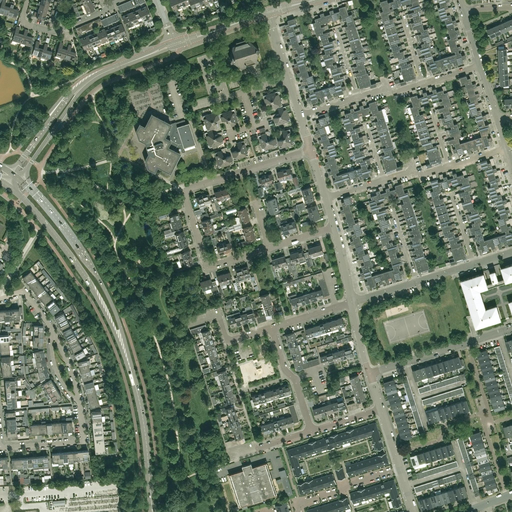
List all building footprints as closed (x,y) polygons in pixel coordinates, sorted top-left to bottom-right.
[(0,13),(7,16),(11,2),(10,7),(4,5),(6,0),(4,0),(2,0),(1,4),(0,5),(0,13)] [(177,9),(173,0),(168,0),(173,11),(177,9)] [(181,7),(178,0),(173,0),(177,9),(181,7)] [(196,8),(192,0),(188,0),(190,4),(192,10),(196,8)] [(204,4),(202,0),(197,0),(200,6),(202,9),(206,8),(204,4)] [(392,5),(391,2),(388,3),(386,0),(383,0),(384,1),(380,2),(382,8),(386,7),(387,10),(390,9),(389,6),(392,5)] [(401,3),(400,0),(393,0),(394,1),(391,2),(392,5),(393,9),(399,6),(398,3),(401,2),(401,3)] [(16,18),(18,10),(13,8),(14,3),(11,2),(7,16),(11,17),(16,18)] [(452,10),(451,7),(448,8),(447,5),(444,6),(443,3),(440,4),(441,7),(438,8),(440,14),(452,10)] [(94,4),(93,5),(85,9),(86,13),(95,9),(94,7),(95,6),(94,4)] [(348,12),(346,6),(342,7),(341,4),(338,5),(340,11),(337,12),(338,16),(341,15),(342,17),(345,16),(344,13),(348,12)] [(421,10),(419,4),(413,6),(409,7),(406,8),(407,11),(414,9),(415,12),(418,11),(421,10)] [(151,18),(146,6),(142,8),(147,20),(151,18)] [(339,19),(338,16),(337,12),(334,13),(333,10),(332,7),(328,8),(330,14),(327,15),(328,18),(329,18),(331,17),(332,20),(332,21),(339,19)] [(391,13),(391,12),(390,9),(387,10),(386,7),(382,8),(383,11),(380,12),(382,19),(389,17),(388,14),(391,13)] [(147,20),(142,8),(138,9),(143,21),(147,20)] [(143,21),(138,9),(134,11),(139,23),(143,21)] [(329,21),(329,18),(328,18),(327,15),(324,16),(323,13),(322,10),(319,11),(321,17),(318,18),(319,21),(322,20),(323,24),(330,22),(329,21)] [(451,18),(450,14),(453,13),(452,10),(440,14),(442,21),(445,20),(446,23),(449,22),(448,19),(451,18)] [(139,23),(134,11),(130,13),(135,25),(139,23)] [(420,17),(418,11),(415,12),(408,14),(405,15),(406,18),(413,16),(414,19),(420,17)] [(354,21),(352,14),(348,15),(348,12),(344,13),(345,16),(342,17),(343,21),(346,20),(347,23),(354,21)] [(135,25),(130,13),(126,15),(131,26),(135,25)] [(131,26),(126,15),(121,16),(126,28),(131,26)] [(323,24),(322,20),(319,21),(318,18),(317,15),(314,16),(316,22),(313,23),(315,30),(321,28),(321,27),(320,25),(323,24)] [(384,25),(394,22),(397,21),(396,18),(390,20),(389,17),(382,19),(384,25)] [(422,23),(420,17),(414,19),(414,22),(408,24),(409,28),(422,23)] [(461,25),(460,22),(456,23),(455,20),(452,20),(451,18),(448,19),(449,22),(446,23),(448,29),(461,25)] [(293,26),(296,25),(294,19),(288,21),(289,24),(279,27),(280,30),(287,28),(286,28),(290,27),(291,30),(294,29),(293,26)] [(356,27),(354,21),(347,23),(348,26),(342,28),(343,31),(346,30),(356,27)] [(126,35),(121,23),(117,25),(122,37),(126,35)] [(424,30),(422,23),(409,28),(410,31),(417,29),(418,32),(421,31),(424,30)] [(507,30),(504,23),(498,25),(502,33),(507,30)] [(122,37),(117,25),(113,27),(118,39),(122,37)] [(460,32),(459,29),(462,28),(461,25),(448,29),(450,35),(453,34),(454,38),(457,36),(456,33),(460,32)] [(502,33),(498,25),(493,27),(496,35),(502,33)] [(322,31),(328,29),(327,26),(324,27),(324,26),(321,27),(321,28),(315,30),(317,36),(320,35),(323,34),(322,31)] [(21,43),(25,29),(23,35),(18,33),(19,28),(16,27),(15,32),(14,32),(14,33),(12,39),(12,41),(16,42),(20,43),(21,43)] [(118,39),(113,27),(109,29),(114,40),(118,39)] [(296,35),(294,29),(291,30),(290,27),(286,28),(287,28),(287,31),(284,32),(285,35),(282,36),(282,37),(283,40),(290,37),(296,35)] [(496,35),(493,27),(487,30),(490,38),(496,35)] [(110,42),(105,30),(104,28),(100,30),(105,42),(109,40),(110,42)] [(26,36),(28,30),(25,29),(21,43),(29,46),(32,37),(26,36)] [(109,29),(105,30),(110,42),(114,40),(109,29)] [(429,35),(427,29),(424,30),(421,31),(422,34),(415,36),(416,39),(429,35)] [(105,42),(100,30),(96,32),(101,44),(105,42)] [(327,36),(334,34),(333,31),(329,32),(323,34),(320,35),(322,41),(328,39),(327,36)] [(101,44),(96,32),(92,33),(97,45),(101,44)] [(97,45),(92,33),(88,35),(93,47),(97,45)] [(462,42),(461,38),(458,39),(457,36),(454,38),(453,34),(450,35),(451,38),(448,39),(450,46),(462,42)] [(93,47),(88,35),(84,37),(89,49),(93,47)] [(295,43),(298,42),(296,35),(290,37),(283,40),(284,43),(287,42),(288,45),(291,44),(292,47),(296,46),(295,43)] [(431,42),(430,37),(429,35),(416,39),(417,42),(424,40),(425,43),(428,42),(428,43),(431,42)] [(89,49),(84,37),(79,39),(84,51),(89,49)] [(324,48),(337,43),(336,40),(329,42),(328,39),(322,41),(324,48)] [(257,60),(258,53),(257,52),(259,50),(259,49),(256,48),(256,47),(250,41),(246,42),(244,40),(235,43),(235,46),(232,47),(230,55),(231,56),(229,58),(229,60),(232,60),(232,61),(241,69),(245,68),(246,65),(248,64),(254,62),(256,64),(258,63),(258,61),(257,60)] [(41,57),(45,44),(43,49),(38,47),(39,42),(36,41),(35,46),(32,45),(29,54),(41,57)] [(64,59),(69,45),(68,45),(67,50),(62,48),(63,43),(60,42),(58,47),(56,54),(55,56),(56,56),(60,57),(64,59)] [(304,50),(302,44),(299,45),(298,42),(295,43),(296,46),(292,47),(293,50),(290,51),(291,54),(304,50)] [(430,49),(428,43),(428,42),(425,43),(421,44),(422,47),(416,49),(417,53),(430,49)] [(461,49),(460,46),(463,45),(462,42),(450,46),(452,52),(455,51),(456,54),(459,53),(458,50),(461,49)] [(332,52),(331,49),(338,47),(337,43),(324,48),(326,54),(329,53),(332,52)] [(402,48),(405,47),(404,44),(398,46),(397,43),(391,45),(393,51),(399,49),(402,48)] [(51,61),(53,55),(51,54),(52,51),(46,50),(48,44),(45,44),(41,57),(44,58),(44,59),(51,61)] [(74,56),(76,53),(70,51),(72,46),(69,45),(64,59),(68,60),(73,61),(73,60),(74,56)] [(364,53),(362,47),(355,49),(356,49),(356,52),(350,54),(351,57),(354,56),(354,57),(357,56),(357,55),(364,53)] [(398,57),(404,54),(407,54),(406,50),(400,52),(399,49),(393,51),(395,58),(398,57)] [(432,55),(430,49),(417,53),(418,56),(425,54),(425,57),(426,57),(432,55)] [(306,57),(304,50),(291,54),(292,57),(295,57),(296,59),(300,58),(301,62),(304,61),(303,58),(306,57)] [(468,64),(465,55),(462,56),(461,52),(459,53),(456,54),(454,55),(457,64),(464,62),(465,65),(468,64)] [(325,61),(337,57),(336,54),(330,56),(329,53),(326,54),(322,55),(325,61)] [(366,60),(364,53),(357,55),(357,56),(358,58),(352,60),(353,64),(356,63),(363,61),(366,60)] [(409,60),(412,59),(411,56),(405,57),(404,54),(398,57),(400,63),(406,61),(409,60)] [(434,61),(432,55),(426,57),(425,57),(422,58),(419,59),(420,62),(427,60),(427,63),(429,63),(434,61)] [(457,64),(454,55),(448,57),(450,63),(453,62),(455,68),(458,67),(457,64)] [(333,65),(332,62),(338,60),(337,57),(325,61),(327,68),(330,67),(330,66),(333,65)] [(450,63),(448,57),(442,59),(444,65),(447,64),(449,71),(452,69),(451,66),(450,63)] [(306,67),(304,61),(301,62),(300,58),(296,59),(297,63),(294,64),(295,67),(292,68),(293,71),(306,67)] [(444,65),(442,59),(435,61),(437,67),(438,67),(440,66),(442,72),(446,71),(445,68),(444,65)] [(365,67),(363,61),(356,63),(357,66),(351,68),(352,71),(355,70),(358,69),(365,67)] [(402,69),(412,66),(414,65),(413,62),(407,64),(406,61),(400,63),(402,69)] [(433,75),(433,74),(432,72),(439,70),(438,67),(437,67),(435,61),(434,61),(429,63),(430,66),(427,67),(430,76),(433,75)] [(332,73),(344,69),(343,65),(337,67),(336,64),(333,65),(330,66),(330,67),(332,73)] [(417,81),(412,66),(402,69),(401,69),(404,81),(400,82),(396,84),(395,84),(396,87),(405,84),(417,81)] [(308,73),(306,67),(293,71),(294,74),(297,73),(298,76),(301,75),(302,78),(306,77),(305,74),(308,73)] [(367,73),(365,67),(358,69),(359,72),(353,74),(354,77),(356,77),(367,73)] [(340,77),(339,74),(345,72),(344,69),(332,73),(334,79),(340,77)] [(314,82),(312,75),(309,76),(308,73),(305,74),(306,77),(302,78),(303,81),(300,82),(301,86),(314,82)] [(371,84),(368,73),(367,73),(356,77),(361,91),(372,88),(372,87),(381,84),(380,82),(376,83),(371,84)] [(469,86),(468,82),(471,81),(471,82),(475,81),(472,74),(469,75),(470,78),(467,79),(466,76),(460,78),(462,85),(465,84),(466,87),(469,86)] [(341,80),(347,78),(346,75),(343,76),(340,77),(334,79),(336,85),(341,84),(342,83),(341,80)] [(481,89),(480,86),(477,86),(476,83),(472,84),(471,82),(471,81),(468,82),(469,86),(466,87),(468,93),(481,89)] [(316,88),(314,82),(301,86),(298,87),(299,90),(305,88),(306,91),(310,90),(310,93),(314,92),(313,89),(316,88)] [(348,95),(345,86),(342,87),(341,84),(336,85),(334,86),(337,95),(344,93),(344,95),(344,96),(348,95)] [(337,95),(334,86),(328,88),(330,94),(333,93),(335,99),(338,98),(337,96),(337,95)] [(447,92),(445,86),(442,87),(443,90),(440,91),(441,95),(437,96),(438,99),(442,98),(442,101),(449,99),(447,92)] [(437,96),(441,95),(440,91),(437,92),(436,89),(432,90),(431,87),(428,88),(430,94),(431,98),(432,101),(438,99),(437,96)] [(330,94),(328,88),(322,90),(324,96),(327,95),(329,101),(332,100),(331,97),(330,94)] [(480,96),(479,93),(482,92),(481,89),(468,93),(470,99),(473,98),(474,101),(477,100),(476,97),(480,96)] [(324,96),(322,90),(315,92),(317,98),(318,98),(320,97),(322,103),(326,102),(325,99),(324,96)] [(421,97),(418,98),(415,90),(412,91),(413,96),(410,97),(412,104),(416,103),(417,106),(420,105),(419,102),(422,101),(421,97)] [(428,99),(431,98),(430,94),(427,95),(426,92),(423,93),(422,90),(419,91),(421,97),(422,101),(423,104),(429,102),(428,99)] [(282,106),(278,91),(263,96),(266,103),(264,103),(265,106),(270,105),(270,104),(273,103),(275,108),(282,106)] [(313,106),(312,103),(319,101),(318,98),(317,98),(315,92),(314,92),(310,93),(309,94),(310,97),(307,98),(310,107),(313,106)] [(378,108),(376,101),(372,102),(371,98),(371,97),(367,98),(370,106),(367,107),(368,110),(371,110),(372,113),(375,112),(374,109),(378,108)] [(483,106),(482,102),(478,103),(477,100),(474,101),(473,98),(470,99),(471,102),(468,103),(470,110),(483,106)] [(451,105),(449,99),(442,101),(439,102),(436,103),(438,106),(444,104),(444,107),(445,107),(448,106),(451,105)] [(368,110),(367,107),(365,101),(362,102),(363,105),(360,106),(361,109),(358,110),(359,113),(362,113),(363,116),(369,114),(368,110)] [(413,107),(410,107),(407,108),(409,114),(412,113),(412,114),(419,112),(418,109),(421,108),(420,105),(417,106),(416,103),(412,104),(413,107)] [(359,113),(358,110),(356,104),(352,105),(353,108),(350,109),(351,112),(348,113),(349,116),(352,116),(353,119),(360,117),(359,113)] [(290,121),(286,106),(278,108),(280,113),(276,115),(276,113),(271,115),(272,117),(272,118),(274,118),(276,125),(290,121)] [(450,112),(448,106),(445,107),(444,107),(438,109),(435,110),(436,113),(442,112),(443,114),(450,112)] [(481,113),(480,110),(484,109),(483,106),(470,110),(472,116),(475,115),(476,118),(479,117),(478,114),(481,113)] [(384,116),(382,110),(379,111),(378,108),(374,109),(375,112),(372,113),(373,116),(376,115),(377,118),(384,116)] [(238,124),(234,109),(219,114),(221,121),(226,120),(228,123),(227,124),(228,129),(231,128),(231,126),(238,124)] [(353,119),(352,116),(349,116),(348,113),(345,114),(344,111),(341,112),(343,118),(345,125),(351,123),(350,120),(353,119)] [(215,124),(214,121),(219,119),(217,112),(202,116),(207,131),(214,128),(215,130),(218,129),(216,124),(215,124)] [(414,120),(424,117),(427,116),(426,113),(420,115),(419,112),(412,114),(414,120)] [(452,119),(450,112),(443,114),(444,117),(438,119),(439,123),(452,119)] [(172,124),(170,123),(151,113),(144,126),(139,123),(136,130),(138,138),(145,142),(148,152),(145,159),(148,167),(154,171),(157,165),(170,172),(180,153),(177,151),(179,147),(181,148),(182,152),(185,151),(184,147),(195,143),(189,123),(185,124),(184,120),(176,123),(175,122),(172,123),(172,124)] [(484,122),(483,119),(487,118),(490,117),(489,114),(482,116),(481,113),(478,114),(479,117),(476,118),(478,124),(484,122)] [(386,122),(384,116),(377,118),(378,121),(372,123),(373,126),(376,125),(386,122)] [(327,123),(325,117),(319,119),(320,122),(317,123),(316,120),(312,121),(314,127),(318,127),(321,125),(322,128),(325,127),(326,126),(326,124),(327,123)] [(454,125),(452,119),(439,123),(440,126),(446,124),(447,127),(450,126),(454,125)] [(354,129),(353,129),(353,126),(359,124),(358,121),(355,121),(351,123),(345,125),(347,131),(350,130),(354,129)] [(480,131),(493,127),(492,123),(485,125),(484,122),(478,124),(480,131)] [(459,130),(457,124),(454,125),(450,126),(451,129),(445,131),(446,134),(459,130)] [(327,134),(325,127),(322,128),(321,125),(318,127),(318,129),(315,130),(316,133),(313,134),(314,138),(327,134)] [(359,134),(358,131),(364,129),(363,126),(360,127),(353,129),(354,129),(350,130),(352,136),(359,134)] [(488,135),(487,132),(494,130),(493,127),(480,131),(482,137),(487,135),(488,135)] [(294,143),(290,129),(283,131),(282,130),(279,131),(280,136),(281,135),(283,139),(278,141),(280,148),(294,143)] [(461,137),(459,130),(446,134),(447,138),(453,136),(454,138),(455,139),(458,138),(461,137)] [(224,143),(221,136),(223,135),(222,132),(217,133),(217,134),(214,136),(212,131),(205,133),(209,147),(224,143)] [(278,146),(275,138),(270,140),(269,136),(270,136),(268,131),(265,132),(266,133),(258,136),(263,150),(278,146)] [(329,140),(327,134),(314,138),(315,141),(318,140),(319,143),(322,142),(323,145),(327,144),(326,141),(329,140)] [(354,143),(367,139),(366,135),(360,137),(359,134),(352,136),(354,143)] [(494,147),(491,137),(488,138),(487,135),(482,137),(480,137),(483,147),(490,145),(491,148),(494,147)] [(483,147),(480,137),(474,139),(476,146),(479,145),(481,151),(484,150),(483,147)] [(432,143),(435,142),(434,139),(428,141),(427,138),(421,140),(423,147),(426,146),(426,145),(432,143)] [(460,144),(458,138),(455,139),(454,138),(448,140),(448,141),(445,142),(446,145),(452,143),(453,146),(455,146),(455,145),(460,144)] [(363,147),(362,144),(368,142),(367,139),(354,143),(356,149),(359,148),(363,147)] [(476,146),(474,139),(468,141),(470,148),(473,147),(475,153),(478,152),(477,149),(476,146)] [(335,148),(333,142),(330,143),(329,140),(326,141),(327,144),(323,145),(324,148),(321,149),(322,152),(335,148)] [(248,155),(244,141),(236,143),(236,141),(232,143),(234,147),(235,147),(236,151),(231,152),(234,160),(248,155)] [(470,148),(468,141),(461,143),(464,150),(466,149),(468,155),(472,154),(470,148)] [(394,149),(392,142),(385,144),(386,147),(380,149),(381,153),(384,152),(391,150),(394,149)] [(428,152),(438,149),(439,148),(440,148),(439,144),(433,146),(432,143),(426,145),(426,146),(428,152)] [(459,158),(458,155),(465,153),(464,150),(461,143),(460,144),(455,145),(455,146),(456,149),(453,150),(456,159),(459,158)] [(233,163),(231,156),(226,157),(225,153),(226,153),(224,148),(221,149),(221,151),(214,153),(219,167),(233,163)] [(337,155),(335,148),(322,152),(323,156),(326,155),(327,158),(331,157),(332,160),(335,159),(334,156),(337,155)] [(355,156),(368,152),(367,149),(360,151),(359,148),(356,149),(353,150),(355,156)] [(442,160),(438,149),(428,152),(427,152),(430,163),(426,165),(421,166),(422,169),(431,166),(432,167),(443,163),(442,160)] [(393,156),(391,150),(384,152),(385,155),(379,157),(380,160),(382,159),(393,156)] [(363,160),(362,157),(369,155),(368,152),(355,156),(357,163),(360,162),(363,161),(363,160)] [(186,167),(201,162),(198,154),(192,156),(191,153),(189,154),(190,156),(184,158),(186,167)] [(394,155),(393,156),(382,159),(387,174),(398,170),(407,167),(406,164),(402,166),(402,165),(397,167),(394,155)] [(337,165),(335,159),(332,160),(331,157),(327,158),(328,161),(325,162),(326,165),(323,166),(324,169),(337,165)] [(369,166),(368,163),(374,161),(373,158),(363,160),(363,161),(360,162),(362,168),(367,166),(369,166)] [(490,170),(489,167),(492,166),(495,165),(493,158),(490,159),(491,162),(488,163),(487,160),(480,162),(482,169),(485,168),(486,171),(490,170)] [(339,172),(337,165),(324,169),(325,172),(328,171),(329,175),(332,174),(333,177),(335,176),(337,176),(336,173),(339,172)] [(374,178),(371,168),(368,169),(367,166),(362,168),(360,168),(363,178),(370,176),(371,179),(374,178)] [(501,173),(500,170),(497,171),(496,168),(493,169),(492,166),(489,167),(490,170),(486,171),(488,177),(501,173)] [(290,168),(287,170),(286,168),(283,169),(287,180),(289,179),(289,178),(292,177),(290,168)] [(363,178),(360,168),(354,170),(356,177),(359,176),(361,182),(364,181),(363,178)] [(287,180),(283,169),(280,170),(281,171),(277,172),(280,181),(283,179),(284,181),(287,180)] [(356,177),(354,170),(348,172),(350,179),(353,178),(355,184),(358,183),(357,180),(356,177)] [(470,183),(468,177),(467,177),(465,170),(462,171),(463,174),(460,175),(461,179),(458,180),(459,183),(462,182),(463,185),(470,183)] [(458,180),(461,179),(460,175),(457,176),(456,173),(453,174),(452,171),(449,172),(451,178),(452,182),(453,185),(459,183),(458,180)] [(350,179),(348,172),(341,174),(343,181),(344,181),(347,180),(348,186),(352,185),(351,182),(350,179)] [(500,180),(499,177),(502,176),(501,173),(488,177),(490,183),(494,182),(495,186),(498,185),(497,181),(500,180)] [(274,182),(272,174),(268,175),(268,174),(265,175),(269,187),(272,187),(271,183),(274,182)] [(339,189),(338,186),(345,184),(344,181),(343,181),(341,174),(337,176),(335,176),(336,179),(333,180),(336,190),(339,189)] [(442,185),(441,181),(438,182),(436,174),(432,175),(434,180),(431,181),(433,188),(436,187),(437,190),(440,189),(439,186),(442,185)] [(449,183),(452,182),(451,178),(448,179),(447,176),(443,177),(442,174),(439,175),(441,181),(442,185),(443,188),(450,186),(449,183)] [(269,187),(265,175),(262,176),(263,177),(259,178),(262,186),(265,185),(266,188),(269,187)] [(404,190),(402,184),(401,184),(398,185),(397,179),(393,180),(396,189),(393,190),(394,193),(397,192),(398,195),(401,194),(400,191),(404,190)] [(503,190),(502,187),(499,188),(498,185),(495,186),(494,182),(490,183),(491,186),(488,187),(490,194),(503,190)] [(394,193),(393,190),(391,185),(391,183),(388,184),(389,188),(385,189),(386,192),(383,193),(385,196),(388,195),(389,198),(395,196),(394,193)] [(472,189),(470,183),(463,185),(460,186),(457,187),(458,190),(464,188),(465,191),(469,190),(472,189)] [(385,196),(383,193),(381,186),(379,187),(378,187),(379,190),(376,191),(377,195),(374,196),(375,199),(378,198),(379,201),(386,199),(385,196)] [(302,190),(304,196),(312,193),(310,187),(302,190)] [(441,192),(440,189),(437,190),(436,187),(433,188),(434,191),(431,192),(433,198),(439,196),(438,193),(441,192)] [(224,200),(220,189),(218,190),(218,191),(214,192),(217,201),(220,200),(221,201),(224,200)] [(229,197),(227,189),(223,190),(223,189),(220,189),(224,200),(226,199),(226,198),(229,197)] [(410,198),(408,192),(404,193),(404,190),(400,191),(401,194),(398,195),(399,198),(399,199),(399,198),(402,198),(403,201),(410,198)] [(471,196),(469,190),(465,191),(459,193),(456,194),(457,197),(463,195),(464,199),(471,196)] [(502,197),(501,194),(504,193),(503,190),(490,194),(492,200),(495,199),(496,202),(500,201),(499,198),(502,197)] [(314,200),(312,193),(304,196),(306,202),(314,200)] [(379,201),(378,198),(375,199),(374,196),(371,197),(370,193),(367,194),(369,200),(369,201),(371,207),(377,205),(376,202),(379,201)] [(211,202),(209,194),(205,195),(205,194),(202,195),(205,206),(208,205),(208,203),(211,202)] [(199,196),(200,197),(196,198),(199,206),(202,205),(203,207),(205,206),(202,195),(199,196)] [(352,203),(350,196),(344,198),(345,201),(342,202),(341,199),(338,200),(339,206),(339,207),(343,206),(346,205),(347,208),(350,207),(349,204),(352,203)] [(447,200),(446,197),(440,199),(439,196),(433,198),(435,205),(444,201),(447,200)] [(473,203),(471,196),(464,199),(465,202),(459,204),(460,207),(473,203)] [(511,205),(510,201),(507,202),(506,199),(503,200),(502,197),(499,198),(500,201),(496,202),(498,209),(511,205)] [(268,207),(278,205),(275,198),(266,201),(268,204),(268,207)] [(412,205),(410,198),(403,201),(404,203),(398,205),(399,209),(402,208),(412,205)] [(378,209),(384,207),(383,203),(380,204),(377,205),(371,207),(373,214),(376,213),(377,212),(379,212),(379,211),(378,209)] [(474,209),(473,203),(460,207),(461,210),(467,208),(468,211),(471,210),(475,209),(474,209)] [(280,211),(278,205),(268,207),(271,214),(280,211)] [(308,208),(309,214),(318,212),(316,205),(308,208)] [(352,213),(350,207),(347,208),(346,205),(343,206),(343,209),(340,210),(341,212),(341,213),(338,214),(339,217),(352,213)] [(510,212),(509,209),(511,207),(511,205),(498,209),(500,215),(503,214),(504,217),(508,216),(507,213),(510,212)] [(248,212),(247,211),(246,211),(245,208),(237,210),(238,214),(237,214),(238,217),(248,214),(248,212)] [(480,214),(479,212),(478,208),(474,209),(475,209),(471,210),(472,213),(466,215),(467,219),(480,214)] [(383,214),(389,212),(390,212),(389,209),(385,210),(385,209),(379,211),(379,212),(377,212),(376,213),(378,219),(384,217),(383,214)] [(311,221),(320,218),(318,212),(309,214),(311,221)] [(180,219),(178,213),(169,216),(171,222),(180,219)] [(354,220),(352,213),(339,217),(340,220),(343,219),(344,223),(348,222),(349,225),(352,224),(351,221),(354,220)] [(249,220),(248,217),(249,216),(248,214),(238,217),(240,223),(249,220)] [(482,221),(480,214),(467,219),(468,222),(474,220),(475,223),(478,222),(482,221)] [(511,221),(511,218),(509,219),(508,216),(504,217),(503,214),(500,215),(501,218),(498,219),(500,225),(511,221)] [(380,225),(392,221),(391,218),(385,220),(384,217),(378,219),(380,225)] [(163,231),(164,234),(172,232),(171,229),(173,228),(182,226),(180,219),(171,222),(168,223),(168,224),(170,229),(163,231)] [(213,225),(212,222),(211,222),(210,219),(202,221),(203,225),(201,225),(202,228),(213,225)] [(360,228),(358,222),(355,223),(354,220),(351,221),(352,224),(349,225),(349,228),(343,230),(344,233),(347,232),(360,228)] [(290,232),(288,224),(287,221),(281,223),(281,224),(284,235),(288,233),(287,233),(290,232)] [(297,230),(295,221),(288,224),(290,232),(293,231),(294,232),(297,230)] [(388,230),(387,227),(394,225),(392,221),(380,225),(382,231),(385,230),(385,231),(388,230)] [(511,229),(511,225),(511,221),(500,225),(502,232),(505,231),(506,233),(509,232),(509,230),(511,229)] [(480,228),(478,222),(475,223),(472,224),(473,227),(467,229),(468,232),(480,228)] [(453,228),(456,227),(455,223),(448,225),(448,223),(441,225),(443,231),(449,229),(453,228)] [(214,231),(213,228),(214,227),(213,225),(202,228),(203,231),(204,230),(205,234),(214,231)] [(420,231),(418,225),(412,227),(412,230),(406,232),(407,235),(414,233),(420,231)] [(254,232),(253,229),(252,229),(251,226),(243,228),(244,232),(243,232),(243,235),(254,232)] [(361,231),(360,228),(347,232),(348,235),(351,234),(352,237),(356,236),(357,239),(360,238),(359,235),(362,234),(361,231)] [(482,234),(480,228),(468,232),(469,235),(475,233),(476,236),(482,234)] [(448,236),(455,234),(458,233),(457,230),(450,232),(449,229),(443,231),(445,237),(448,236)] [(381,239),(393,235),(392,231),(386,233),(385,231),(385,230),(382,231),(378,232),(381,239)] [(176,241),(185,238),(183,231),(174,234),(176,241)] [(422,237),(420,231),(414,233),(414,236),(408,238),(409,241),(412,240),(419,238),(422,237)] [(253,242),(253,239),(255,238),(254,235),(255,234),(254,232),(243,235),(245,241),(246,241),(247,244),(253,242)] [(450,242),(457,240),(463,238),(462,235),(456,237),(455,234),(448,236),(450,242)] [(484,240),(482,234),(476,236),(470,238),(471,241),(477,239),(478,243),(479,242),(484,240)] [(508,244),(504,234),(498,236),(500,243),(503,242),(505,248),(509,247),(508,244)] [(389,243),(388,240),(394,238),(393,235),(381,239),(383,245),(386,244),(389,243)] [(362,244),(360,238),(357,239),(356,236),(352,237),(353,240),(350,241),(351,244),(348,245),(349,248),(362,244)] [(500,243),(498,236),(492,238),(494,245),(497,244),(499,250),(502,249),(500,243)] [(186,238),(185,238),(176,241),(178,248),(188,245),(186,238)] [(421,245),(419,238),(412,240),(413,243),(407,245),(408,248),(411,247),(411,248),(414,247),(421,245)] [(494,245),(492,238),(486,240),(488,247),(491,246),(493,252),(496,251),(494,245)] [(462,245),(465,245),(464,241),(458,243),(457,240),(450,242),(452,248),(462,245)] [(484,255),(483,252),(489,250),(488,247),(486,240),(484,240),(479,242),(480,245),(477,246),(480,256),(484,255)] [(229,253),(229,252),(232,251),(229,243),(226,244),(225,242),(222,243),(226,254),(229,253)] [(388,250),(401,246),(400,243),(393,245),(392,242),(389,243),(386,244),(388,250)] [(217,246),(219,255),(223,254),(223,255),(226,254),(222,243),(220,244),(220,245),(217,246)] [(324,253),(321,244),(320,244),(320,243),(317,244),(317,245),(315,246),(317,255),(324,253)] [(364,251),(362,244),(349,248),(350,252),(353,251),(354,254),(357,253),(358,256),(362,255),(361,252),(364,251)] [(423,251),(421,245),(414,247),(415,249),(409,251),(410,255),(413,254),(416,253),(423,251)] [(463,246),(462,245),(452,248),(451,249),(455,260),(450,262),(446,263),(446,266),(456,263),(456,264),(467,260),(466,255),(463,246)] [(311,257),(317,255),(315,246),(312,247),(311,246),(308,247),(309,248),(308,248),(311,257)] [(396,255),(395,252),(402,250),(401,246),(388,250),(390,257),(396,255)] [(305,259),(303,250),(302,250),(302,249),(299,250),(299,251),(296,252),(299,260),(300,263),(306,261),(306,260),(305,259)] [(177,254),(179,260),(191,257),(189,250),(179,254),(178,251),(171,253),(172,256),(177,254)] [(370,259),(368,253),(365,254),(364,251),(361,252),(362,255),(358,256),(359,259),(356,260),(357,263),(370,259)] [(425,257),(423,251),(416,253),(417,256),(411,258),(412,261),(414,260),(425,257)] [(299,260),(296,252),(294,253),(293,252),(290,253),(290,254),(293,262),(296,261),(299,260)] [(288,267),(288,266),(285,256),(284,256),(284,255),(281,256),(281,257),(278,258),(281,266),(284,265),(285,268),(288,267)] [(392,263),(405,259),(403,256),(397,257),(396,255),(390,257),(392,263)] [(191,257),(179,260),(181,267),(176,268),(177,271),(184,269),(183,266),(193,263),(191,257)] [(429,268),(427,262),(429,261),(428,259),(426,259),(426,257),(425,257),(414,260),(419,275),(430,271),(439,268),(438,265),(434,267),(429,268)] [(281,266),(278,258),(275,259),(275,258),(272,259),(272,260),(275,269),(272,270),(274,277),(278,276),(276,271),(278,270),(278,268),(281,267),(281,266)] [(372,266),(370,259),(357,263),(358,267),(361,266),(362,269),(366,268),(367,271),(370,270),(369,267),(372,266)] [(400,267),(399,264),(406,262),(405,259),(392,263),(393,269),(394,269),(399,267),(399,268),(400,267)] [(511,264),(501,268),(501,269),(505,280),(511,277),(511,302),(509,303),(511,311),(511,264)] [(256,284),(254,276),(252,270),(249,271),(247,266),(241,268),(244,278),(245,280),(251,278),(253,285),(256,284)] [(406,279),(403,270),(400,271),(399,268),(399,267),(394,269),(393,269),(392,269),(395,279),(401,277),(402,280),(406,279)] [(244,278),(241,268),(235,270),(238,280),(244,278)] [(372,276),(370,270),(367,271),(366,268),(362,269),(363,272),(360,273),(361,276),(358,277),(359,280),(360,280),(366,278),(367,278),(372,276)] [(396,282),(395,279),(392,269),(386,271),(388,278),(391,277),(393,283),(396,282)] [(26,281),(34,275),(29,270),(25,274),(26,275),(23,277),(26,281)] [(490,272),(493,282),(498,280),(495,270),(490,272)] [(388,278),(386,271),(379,273),(382,280),(385,279),(387,285),(390,284),(388,278)] [(232,282),(229,272),(223,274),(226,284),(232,282)] [(382,280),(379,273),(373,275),(375,282),(378,281),(380,287),(384,286),(382,280)] [(501,320),(497,308),(497,307),(480,312),(480,311),(484,310),(476,285),(477,284),(478,288),(487,285),(484,275),(484,274),(483,273),(462,280),(461,280),(461,281),(465,294),(476,327),(489,323),(501,320)] [(226,284),(223,274),(217,276),(220,286),(226,284)] [(29,285),(37,279),(34,275),(26,281),(29,285)] [(371,290),(370,287),(376,285),(375,282),(373,275),(372,276),(367,278),(368,281),(365,282),(368,291),(371,290)] [(220,295),(217,288),(215,281),(211,282),(210,278),(200,282),(202,290),(203,290),(207,289),(207,291),(210,290),(212,294),(218,293),(219,295),(220,295)] [(33,289),(40,283),(37,279),(29,285),(33,289)] [(36,293),(43,287),(40,283),(33,289),(36,293)] [(39,297),(47,291),(43,287),(36,293),(39,297)] [(324,298),(324,297),(323,294),(322,291),(321,289),(315,291),(318,300),(324,298)] [(42,301),(50,295),(47,291),(39,297),(42,301)] [(318,300),(315,291),(309,293),(312,301),(318,300)] [(306,303),(303,295),(303,293),(297,295),(297,297),(300,305),(306,303)] [(312,301),(309,293),(303,295),(306,303),(312,301)] [(262,303),(270,300),(268,294),(260,296),(262,303)] [(46,305),(53,299),(50,295),(42,301),(46,305)] [(293,307),(300,305),(297,297),(291,299),(293,307)] [(49,309),(56,303),(53,299),(46,305),(49,309)] [(270,300),(262,303),(264,309),(272,306),(270,300)] [(60,308),(56,303),(49,309),(52,313),(55,311),(56,312),(60,308)] [(266,315),(267,314),(270,313),(271,313),(274,312),(272,306),(264,309),(266,315)] [(249,321),(255,319),(252,308),(245,311),(246,313),(248,318),(249,321)] [(240,315),(243,323),(249,321),(248,318),(246,313),(245,311),(245,310),(242,311),(243,314),(240,315)] [(66,317),(63,311),(58,314),(58,315),(55,317),(57,322),(66,317)] [(230,315),(231,318),(228,319),(231,327),(237,325),(234,317),(233,314),(230,315)] [(243,323),(240,315),(234,317),(237,325),(243,323)] [(68,322),(66,317),(57,322),(60,326),(68,322)] [(344,326),(342,318),(336,320),(338,328),(339,331),(342,330),(341,327),(344,326)] [(338,328),(336,320),(330,322),(332,330),(338,328)] [(68,322),(60,326),(62,331),(70,326),(72,325),(70,321),(68,322)] [(332,330),(330,322),(323,324),(326,332),(332,330)] [(320,334),(326,332),(323,324),(318,325),(320,334)] [(320,334),(318,325),(311,327),(314,336),(320,334)] [(73,331),(70,326),(62,331),(64,335),(73,331)] [(314,336),(311,327),(305,329),(308,338),(314,336)] [(207,331),(204,332),(201,332),(201,333),(203,339),(211,336),(210,330),(207,331)] [(75,335),(73,331),(64,335),(67,340),(75,335)] [(296,339),(294,333),(286,335),(287,342),(296,339)] [(78,340),(75,335),(67,340),(69,344),(78,340)] [(211,336),(203,339),(205,345),(213,342),(211,336)] [(298,345),(296,339),(287,342),(289,347),(298,345)] [(80,345),(78,340),(69,344),(71,349),(80,345)] [(213,342),(205,345),(203,345),(205,351),(207,351),(215,348),(213,342)] [(82,349),(80,345),(71,349),(74,354),(82,349)] [(300,351),(298,345),(289,347),(291,353),(300,351)] [(354,356),(351,347),(345,349),(347,357),(354,356)] [(217,354),(215,348),(207,351),(209,357),(217,354)] [(85,355),(82,349),(74,354),(76,358),(80,356),(81,357),(85,355)] [(345,349),(339,351),(341,359),(347,357),(345,349)] [(488,355),(487,352),(487,350),(477,353),(478,359),(488,356),(490,355),(490,354),(488,355)] [(302,357),(300,351),(291,353),(293,359),(302,357)] [(341,359),(339,351),(333,353),(335,361),(341,359)] [(335,361),(333,353),(327,355),(329,363),(335,361)] [(209,357),(211,363),(219,360),(217,354),(209,357)] [(323,365),(329,363),(327,355),(320,357),(323,365)] [(462,359),(460,360),(459,356),(453,358),(456,368),(456,369),(457,369),(457,367),(459,367),(464,365),(462,359)] [(490,360),(489,358),(488,356),(478,359),(480,365),(490,362),(492,361),(492,360),(490,360)] [(302,357),(293,359),(297,371),(303,369),(301,364),(304,363),(302,357)] [(450,370),(451,371),(452,371),(451,369),(453,368),(453,369),(456,368),(453,358),(447,359),(450,370)] [(89,365),(87,359),(81,360),(82,361),(78,363),(79,368),(89,365)] [(450,370),(447,359),(441,361),(444,371),(445,373),(446,372),(446,371),(448,370),(450,370)] [(211,363),(213,369),(221,366),(219,360),(211,363)] [(442,372),(444,371),(441,361),(435,363),(439,373),(442,372)] [(492,366),(491,364),(490,362),(480,365),(482,370),(492,367),(494,367),(493,365),(492,366)] [(436,374),(439,373),(435,363),(430,365),(433,375),(436,374)] [(430,376),(433,375),(430,365),(424,367),(427,377),(428,378),(429,378),(428,376),(430,376)] [(427,377),(424,367),(418,368),(421,379),(422,378),(425,377),(425,378),(427,377)] [(493,370),(492,367),(482,370),(484,376),(494,373),(493,370)] [(421,379),(418,368),(412,370),(416,382),(418,381),(417,380),(419,379),(421,379)] [(214,377),(218,375),(219,379),(227,376),(225,370),(223,371),(222,369),(212,372),(214,377)] [(49,375),(48,370),(38,372),(40,379),(45,377),(45,376),(49,375)] [(497,377),(495,377),(495,376),(495,375),(494,373),(484,376),(486,382),(496,379),(497,378),(497,377)] [(360,381),(358,375),(349,378),(351,384),(360,381)] [(219,379),(221,385),(229,382),(227,376),(219,379)] [(43,390),(53,383),(51,379),(47,381),(46,380),(39,385),(40,386),(41,385),(43,390)] [(486,382),(487,388),(498,384),(499,384),(499,383),(497,383),(496,381),(497,381),(496,379),(486,382)] [(384,383),(386,389),(396,385),(397,385),(397,384),(395,384),(395,382),(394,380),(384,383)] [(362,387),(360,381),(351,384),(353,390),(362,387)] [(223,391),(231,388),(229,382),(221,385),(223,391)] [(56,388),(53,383),(43,390),(46,394),(48,393),(56,388)] [(501,388),(499,389),(498,387),(498,384),(487,388),(489,393),(499,390),(501,390),(501,388)] [(288,385),(282,387),(284,395),(291,393),(288,385)] [(386,389),(387,394),(398,391),(399,390),(399,389),(397,390),(396,388),(397,388),(396,385),(386,389)] [(284,395),(282,387),(276,389),(278,397),(284,395)] [(362,387),(353,390),(355,396),(364,393),(362,387)] [(51,397),(59,392),(56,388),(48,393),(51,397)] [(233,394),(231,388),(223,391),(225,397),(233,394)] [(272,399),(278,397),(276,389),(270,390),(272,399)] [(272,399),(270,390),(264,392),(266,401),(272,399)] [(501,395),(500,392),(499,390),(489,393),(491,399),(501,396),(503,395),(502,394),(501,395)] [(387,394),(389,400),(399,397),(401,396),(400,395),(399,395),(398,394),(398,391),(387,394)] [(58,399),(62,396),(59,392),(51,397),(53,401),(51,402),(48,402),(49,405),(58,404),(58,403),(58,402),(58,401),(59,400),(58,399)] [(264,392),(258,394),(260,402),(266,401),(264,392)] [(364,393),(355,396),(357,402),(358,402),(361,401),(366,399),(364,393)] [(233,401),(235,401),(233,394),(225,397),(227,403),(224,403),(225,405),(233,403),(233,401)] [(251,396),(252,399),(250,400),(252,407),(255,406),(254,404),(260,402),(258,394),(251,396)] [(502,400),(502,398),(501,396),(491,399),(493,405),(503,402),(505,401),(504,400),(502,400)] [(402,401),(401,401),(400,399),(399,397),(389,400),(391,406),(401,403),(401,402),(403,402),(402,401)] [(340,410),(338,401),(337,399),(334,400),(335,402),(332,403),(334,412),(340,410)] [(346,408),(344,399),(338,401),(340,410),(346,408)] [(469,410),(466,400),(460,402),(464,412),(468,411),(469,411),(469,410)] [(403,408),(402,405),(406,404),(405,401),(401,402),(401,403),(391,406),(393,411),(403,408)] [(323,406),(319,407),(322,415),(328,413),(325,405),(325,402),(322,403),(323,406)] [(464,412),(460,402),(455,404),(458,414),(462,412),(462,413),(464,413),(463,412),(464,412)] [(506,406),(504,406),(504,404),(503,402),(493,405),(495,411),(506,407),(506,406)] [(334,412),(332,403),(325,405),(328,413),(334,412)] [(458,414),(455,404),(449,405),(452,416),(456,414),(456,415),(458,415),(458,414)] [(234,406),(231,407),(230,405),(221,408),(222,412),(226,411),(227,415),(236,412),(234,406)] [(452,416),(449,405),(443,407),(446,417),(450,416),(451,417),(452,416)] [(322,415),(319,407),(313,409),(316,417),(322,415)] [(446,417),(443,407),(437,409),(441,419),(445,418),(445,419),(446,418),(446,417)] [(405,414),(404,411),(403,408),(393,411),(395,417),(405,414)] [(441,419),(437,409),(432,411),(435,421),(439,420),(439,421),(441,420),(440,419),(441,419)] [(435,421),(432,411),(426,413),(429,423),(433,421),(433,422),(435,422),(435,421)] [(236,412),(227,415),(229,421),(238,418),(236,412)] [(406,416),(405,414),(395,417),(397,423),(407,420),(406,420),(406,419),(408,419),(408,418),(406,418),(405,417),(406,416)] [(291,416),(285,418),(288,426),(294,424),(293,423),(293,420),(292,418),(291,416)] [(238,418),(229,421),(227,422),(229,428),(231,427),(239,424),(238,418)] [(279,420),(278,418),(276,418),(277,421),(273,422),(276,430),(282,428),(279,420)] [(288,426),(285,418),(279,420),(282,428),(288,426)] [(410,423),(408,424),(407,422),(407,420),(397,423),(398,429),(409,425),(408,425),(410,425),(410,423)] [(276,430),(273,422),(267,424),(270,432),(276,430)] [(372,435),(373,438),(380,436),(376,424),(374,425),(373,423),(368,424),(372,435)] [(239,424),(231,427),(233,433),(241,431),(239,424)] [(270,432),(267,424),(261,426),(263,434),(270,432)] [(372,435),(368,424),(361,427),(364,437),(372,435)] [(410,430),(409,428),(409,425),(398,429),(400,434),(410,431),(412,431),(411,429),(410,430)] [(510,436),(511,434),(511,433),(509,425),(503,427),(506,437),(507,436),(507,438),(508,438),(508,436),(510,435),(510,436)] [(354,429),(357,439),(364,437),(361,427),(354,429)] [(357,439),(354,429),(346,431),(350,442),(357,439)] [(243,437),(241,431),(233,433),(235,439),(237,439),(240,438),(243,437)] [(350,442),(346,431),(338,434),(341,444),(350,442)] [(411,434),(410,431),(400,434),(402,440),(412,437),(414,436),(413,435),(411,435),(411,434)] [(482,438),(480,432),(468,435),(469,436),(470,436),(471,438),(471,441),(472,441),(482,438)] [(341,444),(338,434),(331,436),(334,446),(341,444)] [(334,446),(331,436),(330,436),(324,438),(327,449),(334,447),(334,446)] [(380,436),(373,438),(374,443),(373,443),(375,450),(384,447),(380,436)] [(327,449),(324,438),(316,441),(319,451),(327,449)] [(482,438),(472,441),(473,444),(472,444),(473,446),(473,447),(483,443),(482,438)] [(319,451),(316,441),(316,440),(308,443),(309,443),(312,453),(319,451)] [(312,453),(309,443),(302,445),(305,456),(312,453)] [(454,453),(451,443),(445,445),(448,455),(449,457),(450,456),(449,455),(451,454),(454,453)] [(485,449),(483,443),(473,447),(473,446),(472,447),(472,448),(474,448),(474,450),(475,452),(485,449)] [(294,448),(297,458),(305,456),(302,445),(294,448)] [(448,455),(445,445),(439,447),(443,457),(446,456),(448,455)] [(443,457),(439,447),(434,449),(437,459),(440,458),(442,457),(443,457)] [(287,452),(291,464),(299,462),(297,458),(294,448),(289,449),(290,451),(287,452)] [(437,459),(434,449),(428,451),(431,460),(434,459),(434,460),(437,459)] [(487,455),(485,449),(475,452),(474,453),(474,454),(475,453),(476,455),(477,458),(487,455)] [(431,460),(428,451),(422,452),(425,462),(429,461),(431,461),(431,460)] [(425,462),(422,452),(417,454),(420,464),(423,463),(425,462)] [(379,455),(382,465),(389,463),(385,453),(379,455)] [(420,464),(417,454),(411,456),(414,467),(416,467),(415,466),(417,465),(420,464)] [(372,457),(375,468),(382,465),(379,455),(378,455),(372,457)] [(478,461),(479,464),(489,460),(487,455),(477,458),(478,461)] [(365,459),(369,470),(375,468),(372,457),(365,459)] [(359,461),(362,472),(369,470),(365,459),(359,461)] [(489,460),(479,464),(477,464),(478,465),(479,465),(480,467),(480,469),(491,466),(489,460)] [(355,474),(362,472),(359,461),(352,464),(355,474)] [(241,505),(276,494),(266,462),(252,467),(251,463),(242,466),(244,469),(230,474),(241,505)] [(299,462),(291,464),(295,476),(302,474),(299,462)] [(355,474),(352,464),(345,466),(347,470),(346,470),(347,471),(348,476),(355,474)] [(492,472),(491,466),(480,469),(479,470),(479,471),(481,470),(482,473),(481,473),(482,475),(492,472)] [(346,477),(342,467),(335,469),(338,479),(346,477)] [(293,494),(285,469),(279,471),(287,496),(293,494)] [(492,472),(482,475),(481,476),(481,477),(483,476),(483,479),(484,481),(494,478),(492,472)] [(333,473),(326,475),(329,485),(336,483),(335,479),(335,478),(334,478),(333,473)] [(329,485),(326,475),(320,477),(323,488),(329,485)] [(313,479),(316,490),(323,488),(320,477),(313,479)] [(485,484),(486,487),(496,483),(494,478),(484,481),(485,484)] [(305,482),(308,492),(316,490),(313,479),(305,481),(305,482)] [(390,492),(391,496),(398,494),(394,481),(392,482),(391,480),(386,482),(390,492)] [(301,494),(308,492),(305,482),(297,484),(301,494)] [(390,492),(386,482),(379,484),(382,494),(390,492)] [(487,490),(488,493),(498,489),(496,483),(486,487),(484,487),(485,488),(486,487),(487,490)] [(382,494),(379,484),(372,486),(375,497),(382,494)] [(375,497),(372,486),(365,488),(364,488),(368,499),(375,497)] [(467,496),(464,486),(459,487),(462,497),(466,496),(466,497),(467,497),(467,496)] [(462,497),(459,487),(453,489),(456,499),(460,498),(460,499),(462,499),(461,498),(462,497)] [(368,499),(364,488),(357,490),(358,491),(357,491),(360,501),(368,499)] [(456,499),(453,489),(447,491),(450,501),(454,500),(455,501),(456,500),(456,499)] [(360,501),(357,491),(350,493),(353,503),(360,501)] [(450,501),(447,491),(441,493),(445,503),(448,502),(449,503),(450,502),(450,501)] [(445,503),(441,493),(436,495),(439,505),(443,504),(443,505),(445,504),(444,503),(445,503)] [(398,494),(391,496),(392,500),(391,500),(393,507),(402,505),(398,494)] [(439,505),(436,495),(430,497),(433,507),(437,505),(437,506),(439,506),(439,505)] [(346,497),(341,499),(344,510),(351,507),(350,503),(349,502),(348,497),(347,498),(346,497)] [(433,507),(430,497),(424,498),(427,508),(431,507),(432,508),(433,508),(433,507)] [(427,509),(427,508),(424,498),(418,500),(422,510),(426,509),(426,510),(427,510),(427,509)] [(337,511),(344,510),(341,499),(339,500),(334,501),(337,511)] [(330,511),(336,511),(337,511),(334,501),(327,504),(330,511)]
